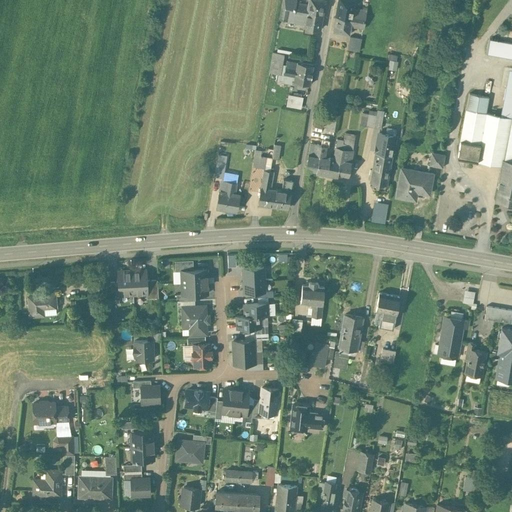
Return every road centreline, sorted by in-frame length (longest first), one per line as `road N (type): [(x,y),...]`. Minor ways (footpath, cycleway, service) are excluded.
road 1 (secondary): [(290,232),(0,254)]
road 2 (residential): [(332,0),(290,232)]
road 3 (secondary): [(511,263),(290,232)]
road 4 (residential): [(223,374),(172,378),(160,511)]
road 5 (residential): [(70,382),(19,390),(2,511)]
